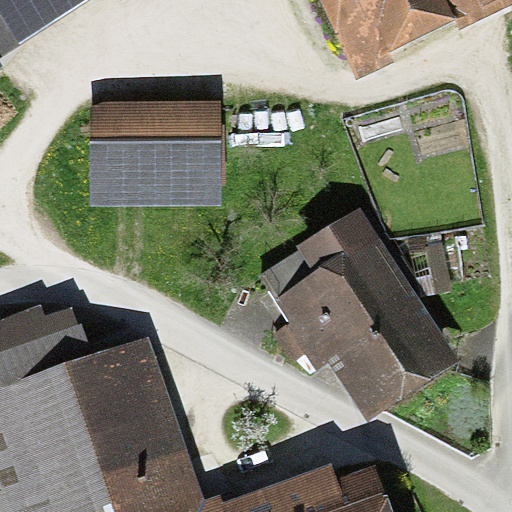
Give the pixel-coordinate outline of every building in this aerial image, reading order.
[(0,0),(0,76),(121,0),(0,0)] [(511,0),(313,0),(356,87),(511,11),(511,0)] [(232,115),(106,118),(108,216),(234,213),(232,115)] [(377,216),(268,280),(329,383),(345,374),(382,437),(475,382),(377,216)] [(79,317),(0,344),(0,511),(411,511),(404,489),(364,503),(354,474),(245,511),(217,511),(160,348),(97,370),(79,317)]
